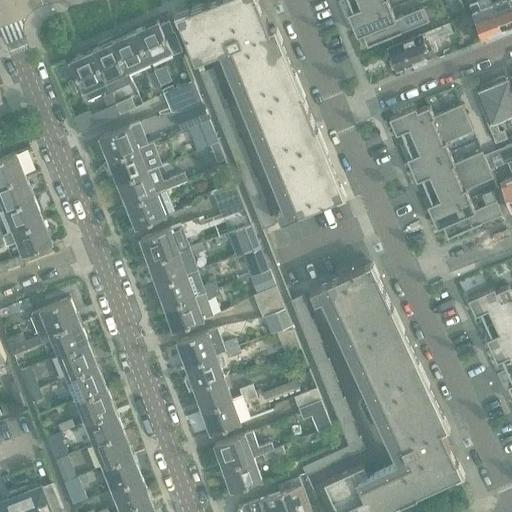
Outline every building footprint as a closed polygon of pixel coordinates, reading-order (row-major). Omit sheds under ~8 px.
[(205,2),(188,9),(190,15),(178,20),(195,61),(229,47),(293,202),(276,208),(281,220),(338,197),(333,185),(339,183),(325,149),(319,151),(310,129),(316,127),(302,93),(297,96),(288,74),(293,71),(280,38),(274,40),(257,0),(211,0),(205,3),(205,2)] [(347,11),(352,23),(391,7),(388,0),(348,0),(352,9),(347,11)] [(398,13),(424,3),(422,0),(403,0),(394,4),(398,13)] [(484,40),(501,33),(490,4),(492,4),(490,0),(476,0),(466,0),(483,41),(485,41),(484,40)] [(501,0),(492,4),(490,4),(501,33),(511,28),(511,5),(510,0),(501,0)] [(395,17),(391,7),(352,23),(357,35),(362,33),(367,45),(429,20),(423,6),(395,17)] [(156,22),(134,32),(147,60),(169,50),(171,55),(181,51),(172,31),(163,36),(156,22)] [(430,38),(451,29),(448,23),(387,46),(391,56),(388,61),(390,68),(396,69),(396,70),(414,63),(417,65),(424,63),(424,59),(431,57),(429,53),(435,51),(430,38)] [(134,32),(112,42),(125,70),(147,60),(134,32)] [(112,42),(90,52),(103,80),(107,78),(125,70),(112,42)] [(111,88),(107,78),(103,80),(90,52),(68,62),(81,90),(83,89),(88,99),(108,90),(111,88)] [(262,228),(275,222),(272,214),(271,215),(264,199),(266,199),(256,175),(255,176),(249,160),(250,160),(241,136),(240,137),(233,121),(235,121),(225,97),(224,98),(218,82),(219,82),(213,66),(200,71),(262,228)] [(160,68),(152,71),(158,84),(166,80),(160,68)] [(153,86),(158,84),(152,71),(148,73),(153,86)] [(493,83),(492,84),(505,116),(511,113),(511,79),(511,76),(505,79),(502,77),(494,80),(493,83)] [(172,89),(177,99),(198,90),(194,80),(172,89)] [(496,120),(505,116),(492,84),(491,84),(488,82),(480,85),(480,89),(474,91),(494,142),(507,137),(504,129),(500,131),(496,120)] [(111,91),(102,95),(106,104),(115,100),(111,91)] [(131,95),(116,102),(120,112),(135,105),(131,95)] [(203,101),(179,110),(175,112),(181,129),(187,127),(210,118),(203,101)] [(401,130),(406,142),(467,116),(462,102),(434,114),(429,103),(417,109),(416,104),(389,116),(396,132),(401,130)] [(104,107),(93,112),(98,123),(109,118),(104,107)] [(407,156),(412,168),(450,151),(446,141),(473,129),(467,116),(406,142),(411,154),(407,156)] [(210,118),(187,127),(196,149),(210,143),(218,140),(210,118)] [(127,124),(98,137),(107,160),(137,147),(148,143),(149,143),(139,120),(127,124)] [(218,140),(210,143),(217,161),(225,158),(226,158),(218,140)] [(137,147),(107,160),(116,182),(146,170),(158,165),(162,163),(156,148),(153,141),(149,143),(148,143),(137,147)] [(421,177),(427,189),(488,163),(482,149),(454,161),(450,151),(412,168),(417,179),(421,177)] [(0,157),(0,184),(24,175),(14,152),(0,157)] [(511,157),(509,159),(506,160),(511,175),(511,176),(500,181),(511,212),(511,211),(511,157)] [(427,203),(432,215),(470,198),(466,188),(494,176),(488,163),(427,189),(432,201),(427,203)] [(146,170),(116,182),(125,204),(155,192),(166,187),(167,187),(164,179),(158,165),(146,170)] [(164,179),(167,187),(188,178),(185,170),(164,179)] [(0,184),(0,199),(4,209),(33,197),(24,175),(0,184)] [(213,191),(217,201),(239,193),(235,182),(213,191)] [(155,192),(125,204),(134,227),(143,223),(164,215),(175,210),(166,187),(155,192)] [(475,208),(470,198),(432,215),(437,226),(442,224),(447,237),(502,213),(492,189),(481,193),(486,203),(475,208)] [(243,204),(239,193),(217,201),(222,212),(243,204)] [(42,219),(33,197),(4,209),(13,231),(42,219)] [(51,242),(42,219),(13,231),(2,235),(6,245),(17,241),(22,254),(51,242)] [(146,235),(138,238),(147,261),(189,246),(181,223),(168,227),(146,235)] [(251,223),(228,233),(237,254),(242,252),(260,245),(251,223)] [(189,246),(147,261),(148,265),(155,284),(197,268),(192,252),(204,248),(201,241),(189,246)] [(246,251),(255,273),(269,267),(260,246),(246,251)] [(366,264),(310,289),(315,301),(331,294),(407,463),(371,479),(364,463),(324,481),(338,511),(376,511),(389,506),(387,500),(397,496),(400,502),(418,494),(417,493),(457,475),(451,463),(457,461),(437,417),(442,415),(427,382),(421,384),(411,363),(417,360),(402,327),(396,330),(386,308),(392,306),(377,273),(371,275),(366,264)] [(197,268),(155,284),(163,306),(218,286),(215,280),(203,284),(197,268)] [(269,269),(251,275),(258,293),(276,286),(269,269)] [(480,311),(485,323),(511,310),(511,292),(508,283),(496,289),(494,285),(468,297),(475,313),(480,311)] [(218,286),(163,306),(172,330),(191,323),(202,319),(214,315),(208,297),(220,293),(218,286)] [(254,295),(257,304),(280,296),(276,286),(258,293),(254,295)] [(307,301),(303,293),(290,298),(348,444),(302,465),(306,474),(329,463),(329,462),(351,451),(352,453),(364,447),(359,434),(358,434),(352,419),(353,419),(344,395),(342,395),(336,380),(338,380),(328,356),(327,356),(321,341),(322,341),(313,317),(311,317),(305,302),(307,301)] [(269,313),(276,330),(291,324),(280,296),(257,304),(262,316),(269,313)] [(31,315),(39,335),(39,336),(48,332),(78,320),(69,297),(39,309),(40,312),(31,315)] [(486,337),(491,348),(511,338),(511,310),(485,323),(491,335),(486,337)] [(48,332),(57,354),(87,342),(78,320),(48,332)] [(300,347),(291,324),(276,330),(285,353),(300,347)] [(176,341),(185,364),(215,353),(206,330),(176,341)] [(6,338),(10,347),(25,341),(24,340),(21,332),(6,338)] [(39,336),(39,335),(24,340),(25,341),(10,347),(12,353),(42,342),(39,336)] [(222,342),(224,349),(238,344),(235,337),(222,342)] [(501,357),(507,369),(511,366),(511,338),(491,348),(497,360),(501,357)] [(57,354),(66,377),(96,364),(87,342),(57,354)] [(241,351),(238,344),(224,349),(227,356),(241,351)] [(185,364),(193,386),(223,375),(215,353),(185,364)] [(66,377),(75,399),(105,387),(96,364),(66,377)] [(193,386),(201,409),(231,398),(223,375),(193,386)] [(293,378),(264,389),(267,398),(296,388),(293,378)] [(6,384),(10,394),(15,408),(22,405),(13,382),(6,384)] [(240,388),(242,394),(255,389),(253,383),(240,388)] [(39,387),(28,392),(32,400),(43,396),(39,387)] [(75,399),(84,421),(114,409),(105,387),(75,399)] [(294,396),(298,406),(320,398),(316,387),(294,396)] [(258,396),(255,389),(242,394),(244,401),(258,396)] [(240,421),(231,398),(201,409),(210,432),(240,421)] [(331,425),(320,398),(298,406),(302,418),(312,414),(318,430),(331,425)] [(84,421),(93,443),(123,431),(114,409),(84,421)] [(59,423),(62,430),(75,425),(72,417),(59,423)] [(47,436),(46,436),(49,443),(64,437),(62,430),(47,436)] [(214,444),(222,466),(252,456),(262,452),(274,448),(271,441),(258,446),(253,430),(214,444)] [(93,443),(102,466),(132,454),(123,431),(93,443)] [(64,443),(51,448),(55,459),(67,454),(68,453),(64,443)] [(274,448),(262,452),(265,459),(285,451),(282,444),(274,448)] [(55,459),(54,459),(63,481),(76,476),(67,454),(55,459)] [(102,466),(111,488),(141,476),(132,454),(102,466)] [(260,479),(252,456),(222,466),(231,490),(260,479)] [(93,469),(78,475),(82,484),(96,478),(93,469)] [(111,488),(120,510),(150,498),(141,476),(111,488)] [(310,511),(300,483),(233,507),(234,511),(310,511)] [(26,485),(13,490),(22,511),(60,511),(50,484),(39,488),(38,485),(28,489),(26,485)] [(4,498),(0,499),(0,506),(2,511),(22,511),(13,490),(3,494),(4,498)] [(84,490),(70,495),(73,503),(87,497),(84,490)] [(155,511),(150,498),(120,510),(120,511),(155,511)]
